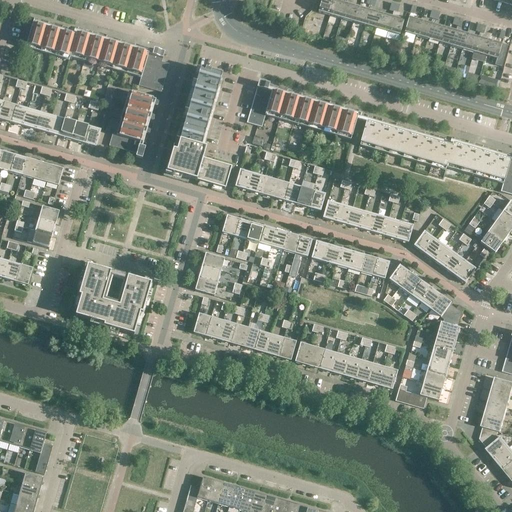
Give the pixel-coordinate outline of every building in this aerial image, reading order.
[(334,1),(331,0),(321,0),(318,13),(329,16),(334,1)] [(345,4),(334,1),(329,16),(341,19),(345,4)] [(357,7),(345,4),(341,19),(352,23),(357,7)] [(369,11),(357,7),(352,23),(364,26),(369,11)] [(380,14),(369,11),(364,26),(376,29),(380,14)] [(392,17),(380,14),(376,29),(387,33),(392,17)] [(403,21),(392,17),(387,33),(399,36),(403,21)] [(404,33),(415,37),(420,21),(408,18),(404,33)] [(39,20),(34,19),(26,46),(70,59),(70,56),(141,76),(138,86),(161,93),(169,65),(161,63),(164,53),(149,49),(148,52),(138,49),(139,46),(135,45),(134,48),(124,45),(125,42),(120,40),(119,44),(110,41),(111,38),(106,36),(105,40),(96,37),(97,34),(92,32),(91,36),(82,33),(83,30),(78,28),(77,31),(74,31),(73,34),(66,32),(67,28),(62,27),(61,30),(52,28),(53,24),(48,23),(47,26),(38,23),(39,20)] [(432,25),(420,21),(415,37),(427,40),(432,25)] [(443,28),(432,25),(427,40),(439,43),(443,28)] [(455,31),(443,28),(439,43),(450,47),(455,31)] [(466,35),(455,31),(450,47),(462,50),(466,35)] [(478,38),(466,35),(462,50),(474,53),(478,38)] [(490,41),(478,38),(474,53),(485,57),(490,41)] [(501,45),(490,41),(485,57),(496,60),(497,60),(501,45)] [(501,45),(497,60),(496,60),(495,66),(501,67),(507,46),(501,45)] [(384,49),(381,57),(393,60),(395,55),(391,54),(392,51),(384,49)] [(402,56),(400,62),(407,64),(409,57),(402,56)] [(203,149),(221,89),(223,79),(220,79),(221,75),(200,69),(183,126),(180,125),(166,173),(196,182),(196,181),(225,190),(231,168),(202,160),(205,150),(203,149)] [(480,76),(478,85),(487,87),(489,79),(480,76)] [(273,86),(258,82),(255,94),(247,120),(246,124),(261,128),(265,114),(351,138),(358,114),(347,111),(348,108),(343,106),(342,110),(333,107),(334,104),(329,103),(328,106),(319,103),(320,100),(315,99),(314,102),(305,99),(306,96),(301,95),(300,98),(291,95),(292,92),(287,91),(286,94),(277,91),(278,88),(273,86)] [(131,94),(127,108),(119,136),(112,135),(109,146),(136,154),(135,158),(142,159),(146,144),(143,143),(146,134),(149,135),(150,130),(147,129),(150,119),(153,120),(154,116),(151,115),(154,105),(157,106),(158,101),(131,94)] [(15,106),(3,103),(0,113),(0,120),(10,124),(15,106)] [(27,110),(15,106),(10,124),(22,127),(27,110)] [(39,113),(27,110),(22,127),(34,131),(39,113)] [(52,117),(39,113),(34,131),(47,134),(52,117)] [(64,120),(52,117),(47,134),(59,137),(64,120)] [(372,118),(367,117),(360,144),(446,169),(447,166),(503,182),(500,192),(511,195),(511,155),(510,155),(510,158),(500,155),(501,152),(496,151),(495,154),(486,151),(487,148),(482,147),(481,150),(472,147),(473,144),(468,142),(467,146),(458,143),(459,140),(454,138),(453,142),(450,141),(449,144),(442,142),(443,139),(438,137),(437,140),(428,138),(429,134),(424,133),(423,136),(414,134),(415,130),(410,129),(409,132),(400,130),(401,126),(396,125),(395,128),(385,125),(386,122),(381,121),(380,124),(371,121),(372,118)] [(76,124),(64,120),(59,137),(71,141),(76,124)] [(88,127),(76,124),(71,141),(83,144),(88,127)] [(100,131),(88,127),(83,144),(95,148),(100,131)] [(264,141),(254,138),(252,145),(262,148),(264,141)] [(14,156),(2,152),(0,158),(0,170),(9,173),(14,156)] [(26,159),(14,156),(9,173),(21,176),(26,159)] [(38,163),(26,159),(21,176),(33,180),(38,163)] [(50,166),(38,163),(33,180),(45,183),(50,166)] [(63,170),(50,166),(45,183),(58,187),(63,170)] [(252,174),(239,171),(235,188),(247,191),(252,174)] [(264,178),(252,174),(247,191),(259,195),(264,178)] [(276,181),(264,178),(259,195),(271,198),(276,181)] [(288,185),(276,181),(271,198),(283,202),(288,185)] [(301,188),(288,185),(283,202),(296,205),(301,188)] [(313,192),(301,188),(296,205),(308,209),(313,192)] [(325,195),(313,192),(308,209),(320,212),(325,195)] [(495,201),(489,197),(486,201),(492,205),(495,201)] [(492,205),(486,201),(483,205),(489,209),(492,205)] [(339,206),(327,202),(322,219),(334,223),(339,206)] [(511,203),(510,202),(502,213),(511,219),(511,203)] [(352,209),(339,206),(334,223),(347,227),(352,209)] [(59,212),(42,207),(38,220),(55,225),(59,212)] [(364,213),(352,209),(347,227),(359,230),(364,213)] [(376,216),(364,213),(359,230),(371,234),(376,216)] [(511,229),(511,219),(502,213),(495,223),(509,233),(511,229)] [(388,220),(376,216),(371,234),(383,237),(388,220)] [(238,220),(226,217),(221,234),(233,237),(238,220)] [(480,222),(474,218),(471,221),(477,226),(480,222)] [(55,225),(38,220),(35,232),(52,237),(55,225)] [(251,224),(238,220),(233,237),(246,241),(251,224)] [(401,223),(388,220),(383,237),(396,241),(401,223)] [(446,223),(442,220),(438,226),(442,229),(446,223)] [(477,226),(471,221),(468,226),(474,230),(477,226)] [(413,227),(401,223),(396,241),(408,244),(413,227)] [(450,226),(446,223),(442,229),(446,232),(450,226)] [(509,233),(495,223),(487,233),(502,244),(509,233)] [(263,227),(251,224),(246,241),(258,245),(263,227)] [(468,226),(464,232),(469,236),(474,230),(468,226)] [(275,231),(263,227),(258,245),(270,248),(275,231)] [(287,234),(275,231),(270,248),(282,252),(287,234)] [(52,237),(35,232),(31,245),(48,250),(52,237)] [(434,240),(423,233),(413,247),(423,255),(434,240)] [(502,244),(487,233),(480,244),(494,254),(502,244)] [(299,238),(287,234),(282,252),(294,255),(299,238)] [(467,238),(463,235),(458,241),(462,244),(467,238)] [(312,241),(299,238),(294,255),(307,259),(312,241)] [(471,241),(467,238),(462,244),(466,247),(471,241)] [(444,248),(434,240),(423,255),(434,262),(444,248)] [(328,246),(316,242),(311,260),(323,263),(328,246)] [(340,249),(328,246),(323,263),(335,267),(340,249)] [(454,255),(444,248),(434,262),(444,270),(454,255)] [(352,253),(340,249),(335,267),(347,270),(352,253)] [(488,253),(483,250),(479,256),(483,259),(488,253)] [(365,256),(352,253),(347,270),(360,274),(365,256)] [(215,257),(205,255),(201,267),(220,272),(224,260),(215,257)] [(465,263),(454,255),(444,270),(454,277),(465,263)] [(377,260),(365,256),(360,274),(372,277),(377,260)] [(389,264),(377,260),(372,277),(384,281),(389,264)] [(20,266),(8,262),(3,280),(15,283),(20,266)] [(475,270),(465,263),(454,277),(465,285),(475,270)] [(32,269),(20,266),(15,283),(27,287),(32,269)] [(409,274),(399,266),(388,281),(399,288),(409,274)] [(127,278),(126,279),(124,279),(124,277),(113,274),(113,275),(110,275),(110,273),(87,267),(78,297),(80,297),(75,317),(103,326),(103,328),(133,337),(139,314),(142,315),(150,285),(127,278)] [(220,272),(201,267),(198,279),(217,285),(220,272)] [(419,282),(409,274),(399,288),(409,296),(419,282)] [(217,285),(198,279),(194,292),(213,297),(217,285)] [(274,281),(272,288),(283,291),(285,284),(274,281)] [(430,289),(419,282),(409,296),(419,303),(430,289)] [(440,297),(430,289),(419,303),(430,311),(440,297)] [(387,296),(383,301),(387,304),(391,299),(387,296)] [(450,304),(440,297),(430,311),(443,320),(462,314),(450,305),(450,304)] [(395,302),(391,299),(387,304),(391,307),(395,302)] [(408,311),(403,316),(407,319),(412,313),(408,311)] [(416,316),(412,313),(407,319),(412,322),(416,316)] [(457,328),(462,314),(443,320),(442,324),(440,323),(436,335),(456,341),(459,329),(457,328)] [(193,334),(205,338),(210,318),(198,315),(193,334)] [(222,322),(210,318),(205,338),(217,341),(222,322)] [(235,326),(222,322),(217,341),(229,345),(235,326)] [(247,329),(235,326),(229,345),(241,348),(247,329)] [(259,333),(247,329),(241,348),(254,352),(259,333)] [(271,336),(259,333),(254,352),(266,355),(271,336)] [(456,341),(436,335),(432,349),(452,354),(456,341)] [(284,340),(271,336),(266,355),(278,359),(284,340)] [(511,338),(502,373),(511,375),(511,338)] [(296,343),(284,340),(278,359),(290,362),(296,343)] [(312,348),(300,344),(294,363),(306,367),(312,348)] [(324,351),(312,348),(306,367),(318,370),(324,351)] [(452,354),(432,349),(430,359),(449,365),(452,354)] [(336,355),(324,351),(318,370),(331,374),(336,355)] [(348,358),(336,355),(331,374),(343,377),(348,358)] [(361,362),(348,358),(343,377),(355,381),(361,362)] [(449,365),(430,359),(426,372),(445,378),(449,365)] [(373,365),(361,362),(355,381),(367,384),(373,365)] [(385,369),(373,365),(367,384),(379,388),(385,369)] [(397,372),(385,369),(379,388),(392,391),(397,372)] [(411,373),(404,371),(402,378),(409,380),(411,373)] [(445,378),(426,372),(422,384),(442,390),(445,378)] [(511,390),(511,383),(495,379),(491,391),(510,397),(511,390)] [(442,390),(422,384),(419,396),(421,397),(426,399),(438,402),(442,390)] [(404,392),(398,391),(395,402),(400,403),(404,392)] [(510,397),(491,391),(488,404),(507,409),(510,397)] [(409,394),(405,393),(404,392),(400,403),(406,405),(409,394)] [(415,395),(409,394),(406,405),(412,407),(415,395)] [(421,397),(419,396),(415,395),(412,407),(417,408),(421,397)] [(426,399),(421,397),(417,408),(423,410),(426,399)] [(507,409),(488,404),(484,416),(503,421),(507,409)] [(503,421),(484,416),(481,428),(482,429),(479,440),(497,437),(498,433),(500,434),(503,421)] [(10,424),(4,422),(0,435),(0,442),(9,445),(14,426),(10,425),(10,424)] [(18,427),(14,426),(9,445),(19,448),(25,428),(18,426),(18,427)] [(31,430),(25,428),(19,448),(29,451),(35,432),(31,431),(31,430)] [(39,433),(35,432),(29,451),(40,454),(41,452),(42,448),(43,444),(46,434),(39,432),(39,433)] [(499,439),(497,437),(479,440),(487,449),(486,451),(494,460),(509,448),(501,438),(499,439)] [(511,461),(511,451),(509,448),(494,460),(502,470),(511,461)] [(511,478),(511,461),(502,470),(510,480),(511,478)] [(43,480),(25,474),(22,485),(39,490),(40,486),(41,486),(43,480)] [(209,481),(202,479),(199,489),(198,493),(197,497),(196,499),(207,502),(213,483),(209,482),(209,481)] [(217,484),(213,483),(207,502),(218,505),(223,485),(217,483),(217,484)] [(39,490),(22,485),(19,496),(37,501),(39,495),(38,494),(39,490)] [(230,487),(223,485),(218,505),(228,508),(234,489),(230,488),(230,487)] [(237,490),(234,489),(228,508),(238,511),(244,491),(238,489),(237,490)] [(251,493),(244,491),(238,511),(241,511),(249,511),(254,495),(250,494),(251,493)] [(258,496),(254,495),(249,511),(260,511),(265,497),(259,495),(258,496)] [(37,501),(19,496),(16,506),(33,511),(34,507),(35,507),(37,501)] [(272,499),(265,497),(260,511),(272,511),(275,501),(271,500),(272,499)] [(279,502),(275,501),(272,511),(283,511),(286,503),(280,501),(279,502)] [(292,505),(286,503),(283,511),(294,511),(296,507),(292,506),(292,505)]
